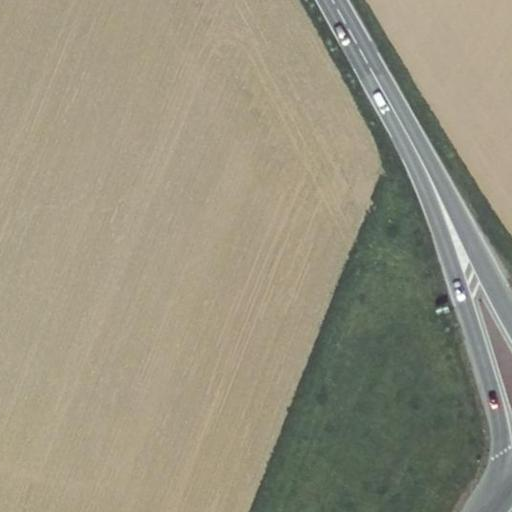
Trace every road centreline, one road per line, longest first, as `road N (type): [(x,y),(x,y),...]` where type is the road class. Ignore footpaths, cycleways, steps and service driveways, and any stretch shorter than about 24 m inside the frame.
road 1 (secondary): [(375,79),(414,160),(475,336),(501,433),(500,491)]
road 2 (secondary): [(511,320),(375,79)]
